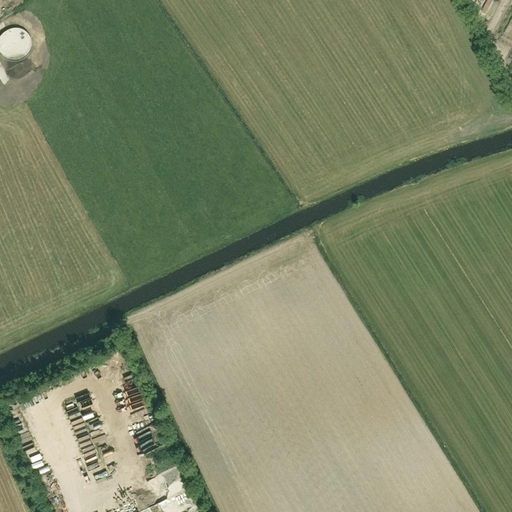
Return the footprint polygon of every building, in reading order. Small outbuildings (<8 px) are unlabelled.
[(1,23),(1,24),(1,25),(1,26),(1,27),(2,28),(2,29),(2,30),(3,31),(3,32),(4,32),(4,33),(5,34),(5,35),(6,35),(6,36),(7,36),(8,37),(9,37),(9,38),(10,38),(11,39),(12,39),(13,39),(13,40),(14,40),(15,40),(16,40),(17,40),(18,40),(19,40),(20,40),(21,40),(22,40),(23,40),(23,39),(24,39),(25,39),(26,39),(26,38),(27,38),(28,37),(29,37),(29,36),(30,36),(30,35),(31,35),(31,34),(32,34),(32,33),(33,32),(33,31),(34,31),(34,30),(34,29),(34,28),(35,28),(35,27),(35,26),(35,25),(35,24),(35,23),(35,22),(35,21),(35,20),(35,19),(35,18),(34,18),(34,17),(34,16),(33,16),(33,15),(33,14),(32,14),(32,13),(31,12),(30,11),(30,10),(29,10),(28,9),(27,9),(27,8),(26,8),(25,8),(25,7),(24,7),(23,7),(22,7),(22,6),(21,6),(20,6),(19,6),(18,6),(17,6),(16,6),(15,6),(14,7),(13,7),(12,7),(11,8),(10,8),(9,9),(8,9),(8,10),(7,10),(6,11),(5,12),(5,13),(4,13),(4,14),(3,15),(3,16),(2,16),(2,17),(2,18),(1,19),(1,20),(1,21),(1,22),(1,23)] [(131,411),(143,403),(140,399),(128,406),(131,411)] [(105,422),(94,426),(99,442),(110,438),(105,422)] [(23,445),(33,442),(31,435),(20,439),(23,445)] [(39,472),(49,467),(47,462),(36,467),(39,472)] [(90,493),(88,500),(56,493),(53,509),(65,511),(87,511),(91,494),(90,493)] [(137,510),(146,506),(144,502),(135,507),(137,510)]
